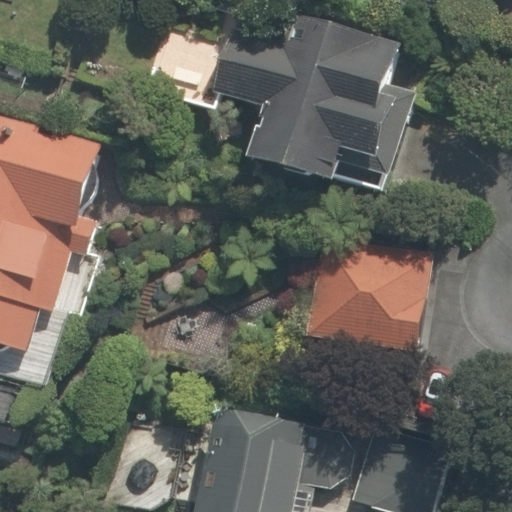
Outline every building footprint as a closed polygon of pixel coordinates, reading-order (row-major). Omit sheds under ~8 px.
[(283,39),(240,28),(217,112),(266,125),(252,176),(351,203),(365,152),(389,158),(415,64),(286,29),(283,39)] [(0,427),(58,443),(132,156),(0,122),(0,427)] [(439,263),(322,249),(308,372),(424,386),(439,263)] [(309,511),(322,427),(225,412),(209,511),(309,511)] [(433,511),(449,465),(374,440),(349,511),(433,511)]
